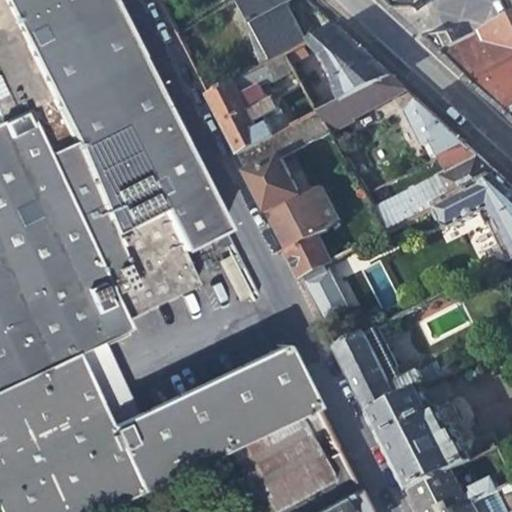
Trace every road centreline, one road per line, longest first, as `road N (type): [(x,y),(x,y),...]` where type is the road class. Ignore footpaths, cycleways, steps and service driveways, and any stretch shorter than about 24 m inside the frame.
road 1 (residential): [(388,511),(127,0)]
road 2 (residential): [(346,0),(511,153)]
